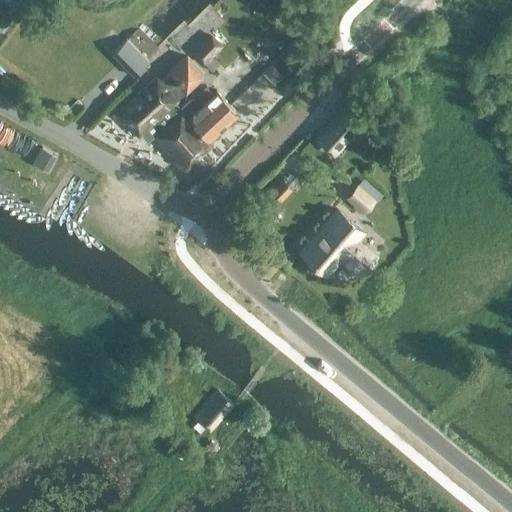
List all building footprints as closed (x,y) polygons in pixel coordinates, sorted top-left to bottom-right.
[(73,26),(84,17),(74,5),(63,14),(73,26)] [(223,46),(211,34),(192,53),(205,65),(223,46)] [(266,34),(245,51),(255,63),(275,46),(266,34)] [(126,39),(111,53),(134,76),(148,61),(126,39)] [(217,62),(229,84),(251,72),(239,50),(217,62)] [(156,76),(144,88),(117,113),(138,135),(139,134),(144,139),(146,142),(151,138),(182,171),(212,143),(209,140),(212,137),(216,138),(221,134),(220,130),(237,114),(217,91),(214,94),(205,85),(179,109),(173,102),(177,99),(184,92),(185,93),(206,74),(187,53),(166,73),(167,74),(160,81),(156,76)] [(256,104),(275,88),(259,69),(231,92),(241,104),(250,97),(256,104)] [(336,151),(349,137),(356,145),(371,130),(348,109),(321,138),(336,151)] [(375,120),(385,131),(393,124),(384,112),(375,120)] [(101,137),(103,125),(89,122),(87,134),(101,137)] [(4,177),(26,189),(35,172),(13,161),(4,177)] [(49,170),(39,183),(51,193),(61,179),(49,170)] [(363,214),(376,200),(379,203),(387,192),(366,174),(358,185),(345,199),(363,214)] [(268,185),(275,196),(290,186),(283,175),(268,185)] [(301,250),(326,272),(340,257),(347,264),(345,266),(357,277),(379,254),(366,243),(364,245),(357,238),(363,231),(339,209),(301,250)] [(158,269),(161,257),(145,254),(142,265),(158,269)] [(194,418),(209,431),(232,404),(218,391),(194,418)]
